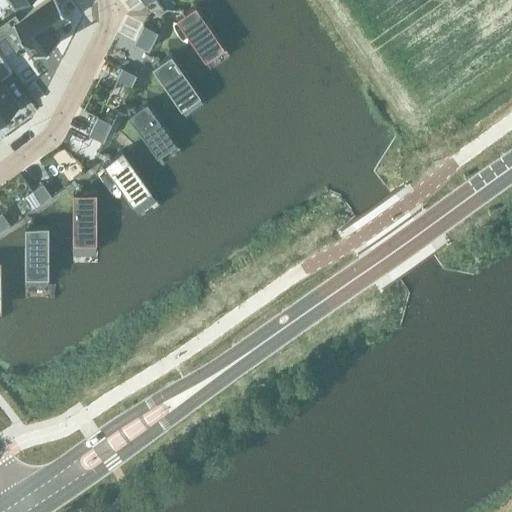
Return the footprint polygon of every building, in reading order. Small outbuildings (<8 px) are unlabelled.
[(58,37),(52,29),(70,17),(58,0),(44,0),(19,18),(14,12),(0,21),(0,36),(5,33),(18,51),(28,44),(35,55),(60,37),(59,36),(58,37)] [(176,40),(219,102),(244,53),(206,0),(169,0),(177,11),(165,35),(176,40)] [(143,24),(134,42),(148,49),(157,31),(143,24)] [(144,78),(195,151),(219,102),(176,40),(165,35),(144,78)] [(0,116),(18,104),(0,79),(0,77),(11,70),(0,54),(0,116)] [(122,67),(116,78),(130,85),(136,74),(122,67)] [(119,127),(171,200),(195,151),(144,78),(119,127)] [(111,123),(97,116),(89,134),(103,141),(111,123)] [(108,194),(108,261),(158,226),(171,200),(119,127),(95,176),(108,194)] [(60,229),(60,295),(108,261),(108,194),(95,176),(47,210),(60,229)] [(33,189),(42,202),(51,196),(42,183),(33,189)] [(0,244),(12,262),(12,329),(60,295),(60,229),(47,210),(0,242),(0,244)] [(1,212),(0,212),(0,231),(10,224),(1,212)] [(0,337),(12,329),(12,262),(0,244),(0,337)]
